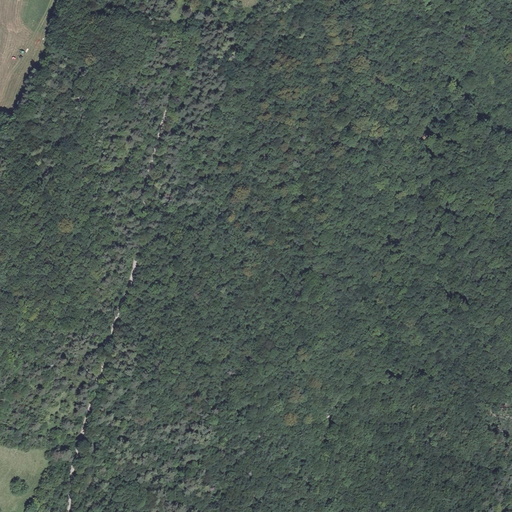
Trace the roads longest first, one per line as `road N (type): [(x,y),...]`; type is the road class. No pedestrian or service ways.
road 1 (track): [(67,511),(77,443),(130,280),(144,184),(192,0)]
road 2 (track): [(511,152),(395,299),(347,382)]
road 3 (track): [(347,382),(290,511)]
